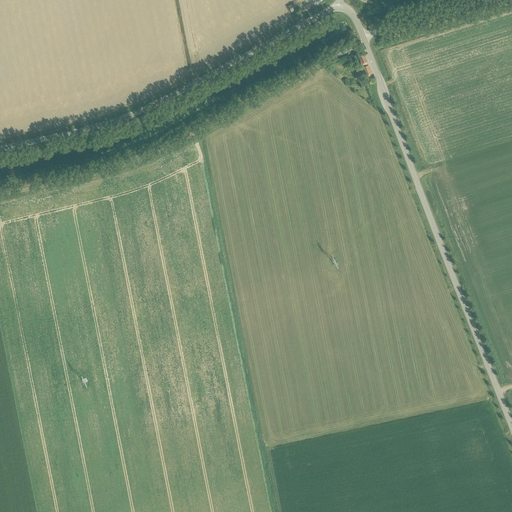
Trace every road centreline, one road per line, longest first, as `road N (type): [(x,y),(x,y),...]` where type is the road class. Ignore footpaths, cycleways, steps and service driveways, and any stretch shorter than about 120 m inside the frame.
road 1 (tertiary): [(511,418),(364,40)]
road 2 (track): [(0,194),(132,162),(364,40)]
road 3 (tertiary): [(0,149),(144,109),(341,7)]
road 4 (unclassified): [(364,40),(496,0)]
